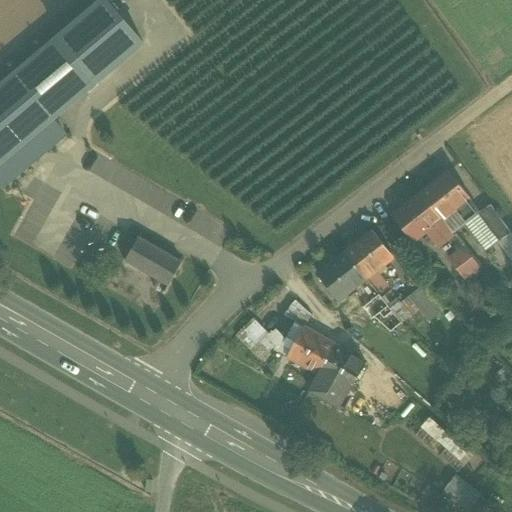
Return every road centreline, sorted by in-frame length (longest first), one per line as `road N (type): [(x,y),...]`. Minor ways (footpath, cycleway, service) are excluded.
road 1 (residential): [(490,99),(219,310),(153,393)]
road 2 (primary): [(190,414),(360,511)]
road 3 (primary): [(0,306),(153,393)]
